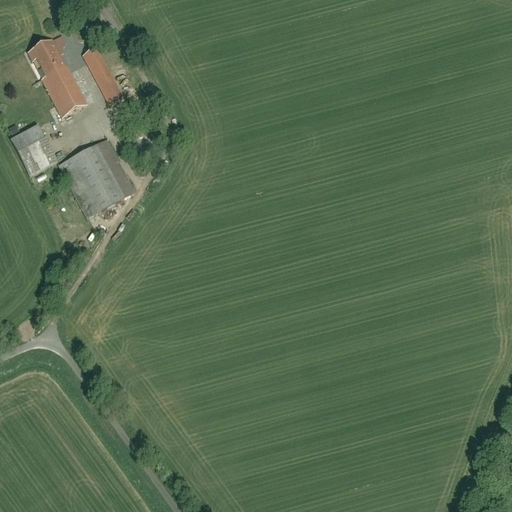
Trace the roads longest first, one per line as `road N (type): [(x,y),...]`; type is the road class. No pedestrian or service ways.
road 1 (track): [(61,350),(53,333),(145,188),(49,0)]
road 2 (residential): [(0,364),(46,342),(61,350),(176,511)]
